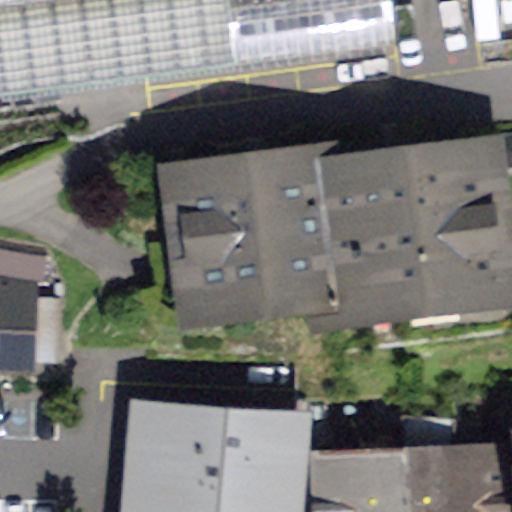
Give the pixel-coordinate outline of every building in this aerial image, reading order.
[(0,0),(0,96),(395,44),(389,0),(0,0)] [(483,162),(382,175),(398,301),(499,287),(483,162)] [(330,309),(336,308),(318,169),(183,186),(199,306),(328,289),(330,309)] [(398,301),(382,175),(321,183),(319,169),(318,169),(336,308),(398,301)] [(27,304),(28,278),(0,277),(0,362),(25,363),(25,358),(55,359),(57,304),(27,304)] [(406,463),(407,511),(504,511),(503,459),(479,458),(477,419),(454,420),(452,382),(401,385),(403,416),(406,461),(406,463)] [(128,511),(287,511),(296,419),(136,414),(128,511)] [(407,511),(406,463),(406,461),(324,464),(326,511),(407,511)]
